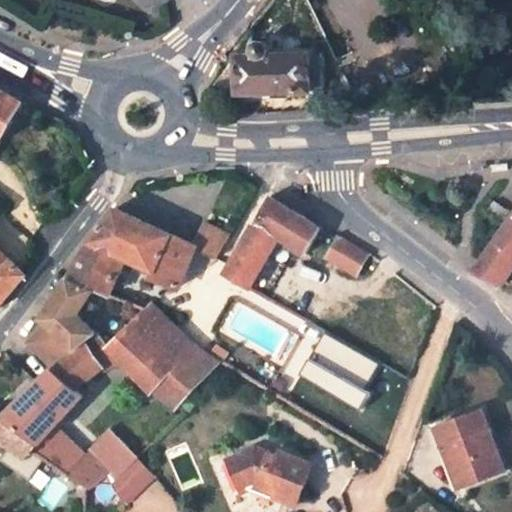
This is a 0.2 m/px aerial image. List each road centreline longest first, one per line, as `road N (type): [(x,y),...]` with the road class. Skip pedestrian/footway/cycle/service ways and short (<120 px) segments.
road 1 (unclassified): [(311,139),(345,203),(511,341)]
road 2 (tertiary): [(123,148),(0,330)]
road 3 (secondary): [(511,128),(311,139)]
road 4 (secondary): [(311,139),(224,143),(178,132)]
